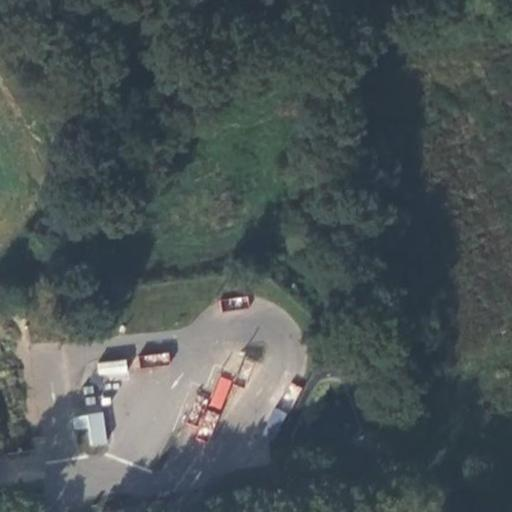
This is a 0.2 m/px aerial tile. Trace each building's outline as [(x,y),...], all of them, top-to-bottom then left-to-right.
[(224,309),(248,305),(247,295),(222,299),(224,309)] [(141,365),(169,363),(168,353),(141,354),(141,365)] [(96,360),(96,377),(126,377),(126,361),(96,360)] [(210,440),(232,379),(218,374),(196,435),(210,440)] [(79,416),(84,448),(107,444),(102,412),(79,416)]
